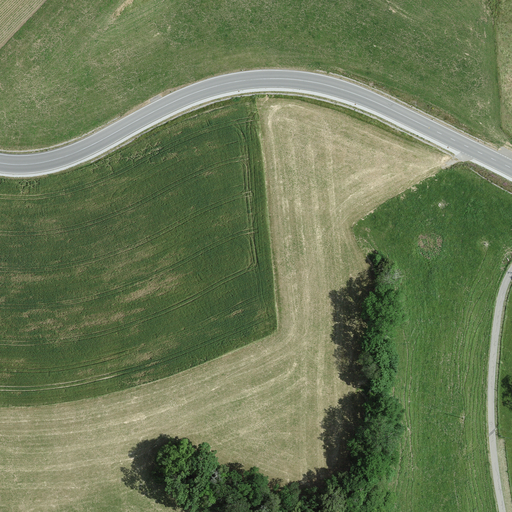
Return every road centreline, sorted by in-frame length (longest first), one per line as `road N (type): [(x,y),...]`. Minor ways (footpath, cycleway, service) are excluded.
road 1 (secondary): [(0,161),(50,160),(177,98),(244,79),(279,79),(359,95),(511,169)]
road 2 (unclassified): [(511,269),(489,376),(501,511)]
